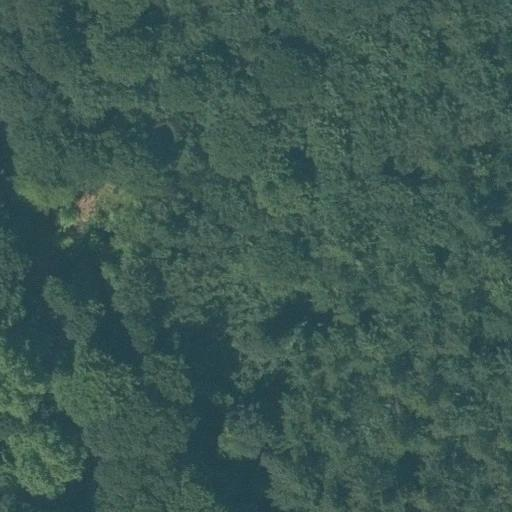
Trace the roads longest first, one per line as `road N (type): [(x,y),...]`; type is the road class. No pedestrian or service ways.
road 1 (track): [(209,511),(409,0)]
road 2 (primary): [(91,511),(0,195)]
